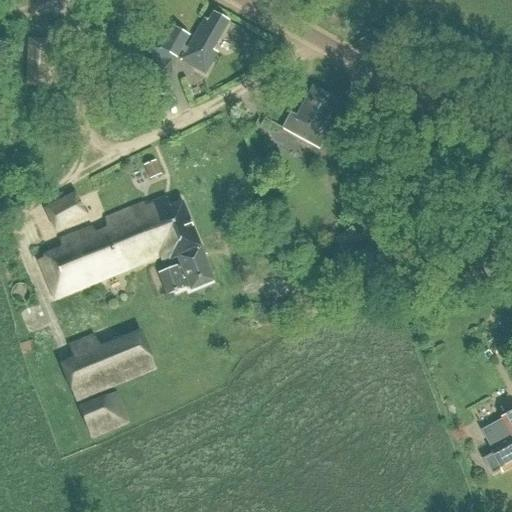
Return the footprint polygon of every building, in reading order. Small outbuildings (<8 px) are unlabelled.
[(209,50),(225,20),(210,12),(205,21),(202,19),(179,61),(203,74),(215,53),(209,50)] [(172,27),(160,48),(177,57),(189,36),(172,27)] [(25,84),(53,85),(54,41),(27,40),(25,84)] [(152,54),(152,62),(153,95),(172,94),(171,61),(170,61),(170,54),(152,54)] [(290,113),(281,129),(320,150),(335,123),(327,119),(329,115),(337,119),(344,105),(312,88),(296,118),(290,114),(291,113),(290,113)] [(155,161),(143,166),(149,181),(161,175),(155,161)] [(74,194),(43,207),(56,232),(88,218),(74,194)] [(164,198),(142,208),(141,206),(104,221),(105,223),(58,242),(63,252),(38,262),(53,299),(159,255),(162,262),(175,256),(178,264),(156,273),(166,295),(187,286),(189,290),(212,281),(180,203),(168,208),(164,198)] [(157,371),(141,329),(101,346),(94,333),(67,344),(73,358),(59,364),(77,404),(157,371)] [(78,407),(92,440),(130,424),(117,392),(78,407)] [(511,410),(501,417),(503,419),(481,431),(492,451),(490,452),(491,454),(481,459),(490,475),(499,470),(501,472),(511,466),(511,410)]
